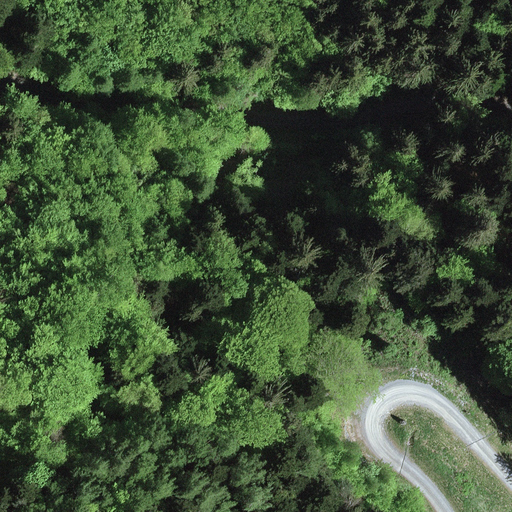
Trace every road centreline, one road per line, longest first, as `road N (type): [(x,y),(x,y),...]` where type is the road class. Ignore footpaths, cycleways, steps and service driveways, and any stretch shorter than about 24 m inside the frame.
road 1 (track): [(511,123),(415,104),(215,118),(0,67)]
road 2 (track): [(434,511),(381,449),(382,405),(404,396),(435,403),(511,483)]
